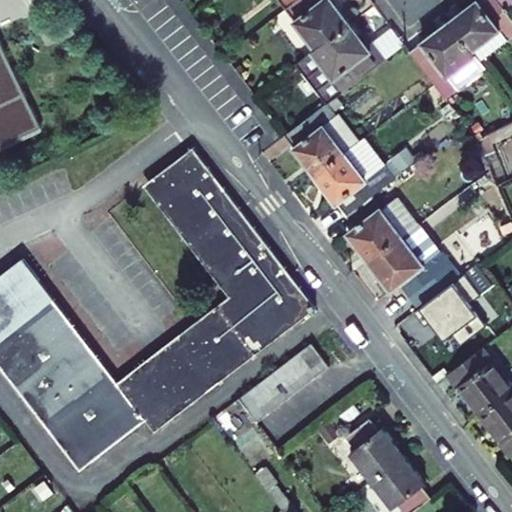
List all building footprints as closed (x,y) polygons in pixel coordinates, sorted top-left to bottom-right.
[(279,0),(286,9),(297,0),(279,0)] [(351,22),(333,0),(297,0),(286,9),(317,48),(351,22)] [(511,20),(504,10),(496,0),(478,0),(450,22),(473,51),(500,31),(508,41),(511,37),(511,20)] [(511,0),(496,0),(504,10),(511,4),(511,0)] [(368,44),(351,22),(317,48),(297,64),(328,103),(337,96),(384,60),(371,44),(370,43),(368,44)] [(473,51),(450,22),(411,52),(447,98),(486,68),(481,62),(473,51)] [(405,44),(393,27),(371,44),(384,60),(405,44)] [(508,41),(500,31),(473,51),(481,62),(508,41)] [(0,146),(42,126),(0,40),(0,146)] [(344,105),(337,96),(328,103),(334,113),(344,105)] [(360,142),(339,114),(336,116),(334,113),(328,103),(286,135),(317,175),(360,142)] [(511,122),(479,140),(486,157),(497,151),(494,144),(511,134),(511,122)] [(384,167),(363,140),(360,142),(317,175),(347,215),(373,195),(397,177),(388,165),(384,167)] [(185,157),(145,187),(215,278),(260,245),(185,157)] [(403,172),(394,160),(388,165),(397,177),(403,172)] [(228,298),(118,387),(124,395),(287,271),(260,245),(215,278),(145,187),(228,298)] [(419,223),(399,196),(383,209),(373,195),(347,215),(357,227),(349,233),(370,261),(419,223)] [(457,272),(419,223),(370,261),(391,288),(399,282),(408,294),(434,274),(441,284),(457,272)] [(124,395),(118,387),(23,262),(0,278),(0,369),(80,476),(147,425),(157,439),(319,313),(287,271),(124,395)] [(330,366),(312,342),(300,351),(318,375),(330,366)] [(511,389),(511,384),(483,347),(448,374),(457,387),(459,385),(481,414),(511,389)] [(318,375),(300,351),(288,361),(306,384),(318,375)] [(306,384),(288,361),(276,370),(294,394),(306,384)] [(294,394),(276,370),(263,379),(282,403),(294,394)] [(282,403),(263,379),(251,388),(270,412),(282,403)] [(270,412),(251,388),(239,398),(258,421),(270,412)] [(511,454),(511,389),(481,414),(503,442),(501,444),(510,456),(511,454)] [(332,418),(318,428),(329,443),(343,432),(332,418)] [(405,455),(384,427),(380,430),(371,418),(347,436),(356,448),(352,451),(373,479),(405,455)] [(426,483),(405,455),(373,479),(395,507),(399,504),(404,511),(412,511),(432,498),(422,486),(426,483)] [(280,482),(267,465),(255,475),(267,491),(275,485),(280,482)] [(295,511),(275,485),(267,491),(282,510),(283,511),(295,511)]
